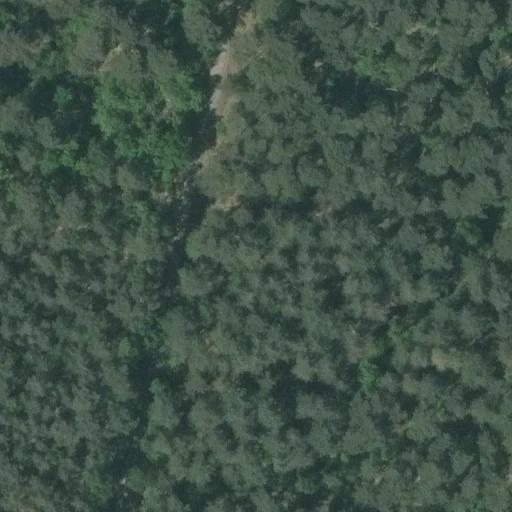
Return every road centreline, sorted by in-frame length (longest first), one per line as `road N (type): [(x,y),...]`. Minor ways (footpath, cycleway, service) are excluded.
road 1 (track): [(234,0),(119,511)]
road 2 (track): [(511,237),(0,184)]
